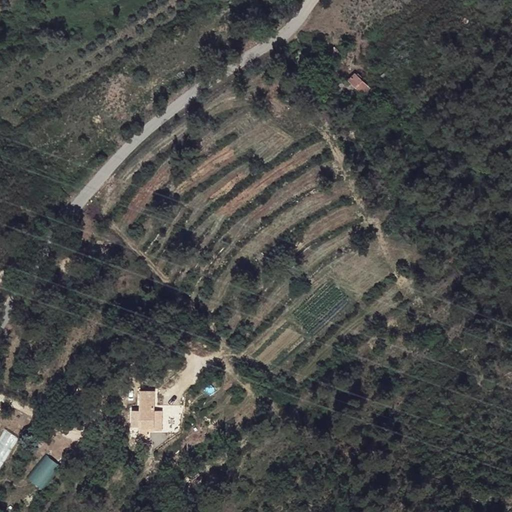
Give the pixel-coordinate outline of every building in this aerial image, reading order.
[(362,78),(355,72),(345,83),(342,81),(336,87),(346,95),(362,78)] [(152,408),(139,393),(138,393),(137,409),(152,410),(152,408)] [(154,394),(139,393),(152,408),(154,394)] [(136,422),(137,409),(129,408),(129,422),(136,422)] [(152,410),(137,409),(136,422),(144,423),(151,424),(152,410)] [(143,431),(144,423),(136,422),(136,430),(143,431)] [(29,478),(44,489),(61,463),(46,453),(29,478)]
